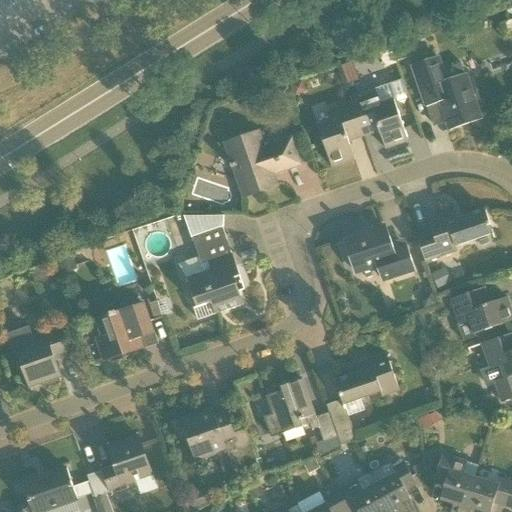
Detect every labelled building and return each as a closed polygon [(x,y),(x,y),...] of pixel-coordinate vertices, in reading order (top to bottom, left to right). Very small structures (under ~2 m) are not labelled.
[(399,62),(413,57),(409,45),(395,50),(399,62)] [(467,79),(461,63),(444,70),(440,57),(413,67),(417,79),(426,106),(440,101),(449,127),(480,117),(467,79)] [(352,104),(362,132),(378,127),(386,149),(408,141),(394,100),(381,105),(378,95),(352,104)] [(348,137),(362,132),(352,104),(329,112),(332,121),(318,126),(332,168),(356,160),(348,137)] [(278,187),(274,175),(301,165),(292,139),(265,148),(260,132),(225,144),(245,198),(278,187)] [(206,197),(209,184),(196,181),(193,194),(206,197)] [(456,246),(494,233),(485,210),(457,220),(455,212),(428,221),(432,232),(417,237),(426,262),(458,251),(456,246)] [(371,233),(346,241),(357,274),(379,266),(384,282),(414,272),(405,246),(392,251),(384,226),(371,231),(371,233)] [(187,279),(197,307),(195,308),(199,321),(244,305),(239,292),(238,292),(234,279),(240,277),(223,228),(220,228),(193,238),(205,273),(187,279)] [(60,272),(77,265),(73,254),(56,260),(60,272)] [(433,275),(439,289),(451,283),(445,269),(433,275)] [(452,300),(460,325),(458,325),(464,342),(477,338),(476,334),(511,321),(511,310),(508,298),(491,304),(486,289),(452,300)] [(97,339),(105,362),(143,348),(138,334),(143,332),(141,326),(150,323),(144,305),(120,313),(119,310),(110,314),(111,316),(97,321),(102,337),(97,339)] [(57,329),(31,338),(29,332),(10,339),(16,356),(17,356),(17,354),(18,354),(30,388),(60,378),(53,357),(66,353),(57,329)] [(511,399),(511,338),(511,335),(483,345),(491,370),(493,369),(497,381),(495,382),(502,403),(511,399)] [(336,382),(342,399),(344,405),(345,405),(381,393),(382,398),(400,392),(387,355),(361,364),(364,372),(336,382)] [(338,436),(330,413),(316,418),(316,416),(303,380),(288,385),(278,389),(279,393),(266,397),(273,415),(264,418),(270,434),(283,429),(284,434),(312,424),(313,430),(320,427),(324,441),(338,436)] [(327,405),(330,413),(338,436),(342,447),(358,441),(349,417),(345,405),(344,405),(342,399),(327,405)] [(247,430),(233,435),(226,414),(225,415),(223,414),(221,415),(220,416),(215,418),(212,411),(183,421),(196,460),(218,452),(225,473),(258,461),(247,430)] [(438,412),(431,416),(430,414),(423,417),(429,428),(442,422),(438,412)] [(316,444),(321,457),(342,448),(342,447),(338,436),(324,441),(316,444)] [(153,477),(151,472),(139,437),(109,447),(116,467),(103,472),(112,495),(138,486),(136,482),(153,477)] [(465,511),(476,479),(479,467),(467,463),(442,455),(435,479),(446,482),(441,500),(454,505),(452,511),(465,511)] [(375,486),(389,511),(417,511),(406,491),(417,485),(405,464),(393,470),(396,475),(375,486)] [(40,511),(78,499),(68,470),(23,485),(30,504),(20,507),(18,511),(2,511),(3,511),(2,511),(40,511)] [(476,479),(465,511),(491,511),(494,504),(506,508),(511,509),(511,483),(500,480),(498,486),(476,479)] [(389,511),(375,486),(364,492),(359,481),(336,493),(346,511),(352,511),(357,510),(358,511),(389,511)] [(191,510),(211,502),(206,489),(185,497),(191,510)] [(346,511),(336,493),(324,499),(327,505),(313,511),(346,511)] [(94,501),(98,511),(113,511),(107,496),(94,501)]
